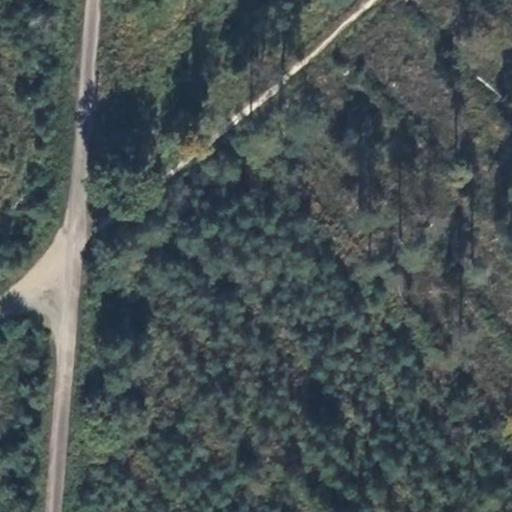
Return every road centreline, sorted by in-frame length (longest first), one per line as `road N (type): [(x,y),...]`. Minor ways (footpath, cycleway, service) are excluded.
road 1 (track): [(83,0),(50,511)]
road 2 (track): [(71,249),(374,0)]
